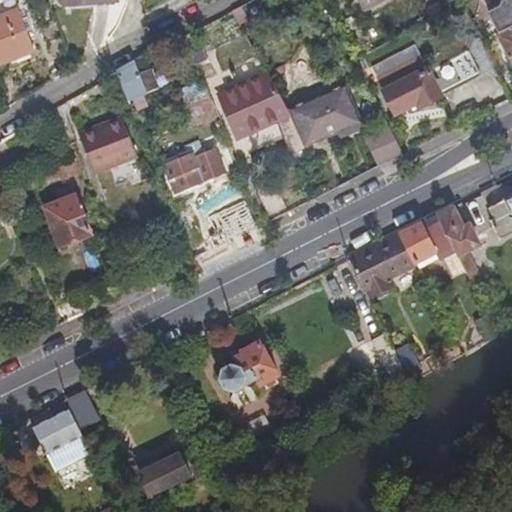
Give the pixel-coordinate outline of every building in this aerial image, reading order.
[(506,53),(511,49),(511,0),(494,0),(482,6),(491,24),(506,53)] [(0,14),(0,60),(32,47),(16,9),(0,14)] [(478,72),(466,46),(425,67),(412,40),(367,61),(391,108),(412,97),(416,103),(478,72)] [(129,61),(105,75),(128,122),(152,111),(141,88),(152,83),(144,64),(143,65),(139,56),(129,61)] [(175,79),(189,114),(214,104),(199,68),(175,79)] [(262,73),(247,80),(223,91),(240,126),(264,114),(268,122),(282,115),(280,110),(270,89),(262,73)] [(282,115),(268,122),(282,152),(347,120),(333,91),(319,97),(317,93),(280,110),(282,115)] [(130,160),(111,120),(72,138),(91,178),(130,160)] [(397,150),(384,123),(368,132),(380,159),(397,150)] [(169,194),(219,172),(208,146),(158,168),(169,194)] [(57,157),(45,164),(37,168),(42,178),(50,174),(54,184),(68,177),(66,173),(73,169),(67,153),(57,157)] [(252,184),(268,216),(288,206),(271,174),(252,184)] [(53,198),(39,204),(44,215),(48,227),(54,244),(87,232),(69,181),(50,189),(53,198)] [(511,227),(511,188),(484,203),(490,214),(484,218),(494,236),(511,227)] [(447,202),(432,210),(449,240),(454,250),(462,247),(475,239),(463,219),(457,221),(447,202)] [(432,210),(396,228),(411,254),(413,258),(449,240),(432,210)] [(42,230),(48,227),(44,215),(37,218),(42,230)] [(396,228),(345,254),(365,292),(392,278),(386,267),(411,254),(396,228)] [(454,250),(471,280),(478,276),(462,247),(454,250)] [(51,290),(66,318),(83,309),(69,281),(51,290)] [(393,377),(405,370),(382,327),(368,334),(393,377)] [(231,364),(222,369),(219,379),(225,389),(234,392),(243,386),(244,384),(256,378),(260,386),(278,375),(259,340),(241,349),(243,352),(235,357),(237,360),(231,364)] [(83,387),(63,397),(67,405),(78,426),(97,415),(83,387)] [(78,426),(67,405),(29,425),(44,452),(80,431),(78,426)] [(267,414),(250,421),(255,435),(273,428),(267,414)] [(139,469),(138,470),(144,483),(142,484),(148,495),(191,474),(179,450),(151,464),(139,469)] [(148,458),(137,464),(139,469),(151,464),(148,458)] [(120,511),(116,503),(97,511),(120,511)]
